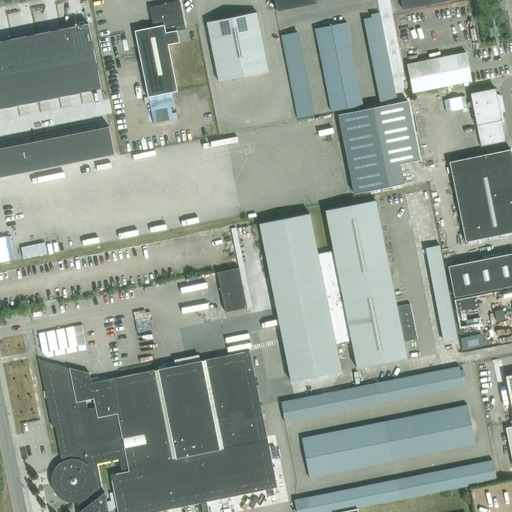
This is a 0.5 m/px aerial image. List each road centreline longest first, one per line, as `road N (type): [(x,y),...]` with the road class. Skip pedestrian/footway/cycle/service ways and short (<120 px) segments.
road 1 (unknown): [(0,282),(218,237)]
road 2 (unknown): [(101,312),(117,372),(140,372),(149,366),(133,305)]
